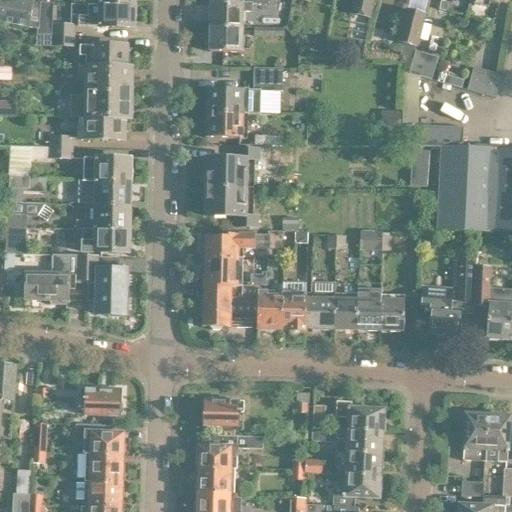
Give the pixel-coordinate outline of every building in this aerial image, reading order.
[(31,4),(5,0),(0,0),(0,24),(27,29),(31,4)] [(210,4),(210,29),(241,29),(242,14),(250,14),(251,6),(264,6),(264,0),(244,0),(244,5),(242,5),(210,4)] [(368,20),(372,0),(351,0),(348,16),(368,20)] [(440,2),(438,11),(445,13),(447,4),(440,2)] [(77,28),(132,29),(133,7),(92,6),(92,19),(77,18),(77,28)] [(398,44),(401,45),(412,48),(415,48),(423,17),(422,17),(406,13),(398,44)] [(52,28),(51,38),(72,38),(72,29),(52,28)] [(241,54),(241,29),(210,29),(209,54),(241,54)] [(283,39),(283,30),(252,29),(252,38),(283,39)] [(73,38),(72,38),(51,38),(36,37),(35,47),(73,48),(73,38)] [(398,57),(409,60),(412,48),(401,45),(398,57)] [(85,69),(128,71),(128,57),(124,57),(125,49),(79,48),(79,58),(85,58),(85,69)] [(408,79),(419,82),(426,59),(414,56),(408,79)] [(430,85),(437,62),(426,59),(419,82),(430,85)] [(10,69),(0,68),(0,80),(9,80),(10,69)] [(110,93),(110,98),(129,98),(130,71),(128,71),(85,69),(80,69),(79,79),(86,79),(85,93),(110,93)] [(207,91),(207,116),(247,117),(259,118),(260,93),(281,93),(281,94),(296,94),(296,82),(281,82),(281,71),(252,70),(251,92),(207,91)] [(469,95),(481,98),(487,75),(476,72),(469,95)] [(492,101),(498,78),(487,75),(481,98),(492,101)] [(437,86),(449,90),(452,81),(439,77),(437,86)] [(452,81),(449,90),(462,93),(464,84),(452,81)] [(79,110),(69,109),(68,119),(78,120),(81,120),(83,120),(127,120),(129,121),(129,98),(110,98),(110,93),(85,93),(85,110),(79,110)] [(0,102),(0,115),(19,117),(19,103),(0,102)] [(384,112),(384,129),(385,129),(398,129),(398,112),(385,112),(384,112)] [(246,142),(247,117),(207,116),(206,141),(246,142)] [(67,130),(67,138),(47,138),(47,149),(71,150),(71,141),(123,142),(123,134),(126,134),(127,120),(83,120),(81,120),(80,131),(77,131),(67,130)] [(398,129),(385,129),(385,150),(399,150),(400,129),(398,129)] [(460,132),(402,130),(401,150),(438,151),(436,233),(511,235),(511,153),(459,152),(460,132)] [(254,137),(253,146),(270,146),(270,138),(254,137)] [(292,166),(292,148),(268,148),(267,166),(292,166)] [(28,164),(50,165),(50,161),(71,162),(71,150),(47,149),(29,149),(28,164)] [(294,150),(294,165),(322,166),(322,150),(294,150)] [(206,161),(205,189),(252,190),(253,163),(257,163),(257,152),(237,152),(237,162),(206,161)] [(411,153),(410,173),(426,174),(428,154),(411,153)] [(82,182),(128,183),(129,161),(83,160),(82,182)] [(8,190),(26,191),(27,179),(9,178),(8,190)] [(109,206),(109,210),(128,210),(128,183),(82,182),(82,207),(88,207),(95,208),(95,206),(109,206)] [(252,218),(252,190),(205,189),(204,218),(236,218),(236,228),(255,229),(255,218),(252,218)] [(19,193),(6,193),(6,205),(19,206),(19,193)] [(5,231),(25,231),(25,217),(21,216),(22,206),(19,206),(6,205),(5,231)] [(76,232),(87,232),(127,233),(128,210),(109,210),(109,206),(95,206),(95,208),(88,207),(87,222),(76,222),(76,232)] [(297,232),(297,220),(279,220),(279,232),(297,232)] [(5,231),(4,248),(19,248),(24,248),(25,231),(5,231)] [(127,255),(127,233),(87,232),(76,232),(73,231),(72,250),(80,251),(80,254),(127,255)] [(380,253),(380,235),(380,234),(359,233),(358,252),(380,253)] [(302,248),(302,235),(293,234),(293,248),(302,248)] [(203,241),(203,261),(241,262),(241,251),(259,251),(267,251),(268,237),(253,237),(253,235),(236,235),(236,238),(227,238),(227,242),(203,241)] [(390,236),(380,235),(380,253),(389,254),(390,236)] [(334,251),(334,238),(325,237),(325,251),(334,251)] [(344,238),(334,238),(334,251),(343,252),(344,238)] [(50,276),(25,276),(24,302),(48,302),(48,307),(62,307),(62,303),(65,303),(65,292),(67,292),(68,290),(73,291),(73,285),(84,285),(85,257),(51,257),(50,276)] [(95,286),(95,316),(123,317),(124,272),(117,272),(117,258),(85,257),(84,285),(95,286)] [(240,286),(241,262),(203,261),(202,285),(240,286)] [(460,304),(470,305),(473,268),(473,265),(452,263),(450,290),(421,288),(419,317),(428,317),(426,336),(458,339),(460,313),(459,313),(460,304)] [(470,305),(470,308),(487,309),(484,340),(509,342),(511,298),(511,291),(488,290),(490,269),(473,268),(470,305)] [(250,279),(250,287),(264,287),(264,279),(250,279)] [(281,285),(281,294),(281,295),(280,331),(287,332),(287,335),(303,335),(303,332),(304,296),(304,285),(281,285)] [(304,296),(303,332),(332,333),(333,297),(334,297),(334,286),(310,285),(309,296),(304,296)] [(202,289),(201,330),(228,330),(228,307),(255,308),(255,297),(240,296),(240,290),(202,289)] [(280,331),(281,295),(281,294),(255,293),(255,297),(255,308),(254,331),(280,331)] [(332,333),(355,334),(356,297),(334,297),(333,297),(332,333)] [(356,297),(355,334),(378,334),(379,298),(356,297)] [(379,298),(378,334),(402,335),(403,298),(379,298)] [(0,415),(1,403),(12,404),(15,369),(0,367),(0,415)] [(35,397),(47,398),(47,388),(35,387),(35,397)] [(83,404),(83,416),(118,418),(119,398),(114,398),(114,393),(79,392),(79,404),(83,404)] [(201,416),(201,423),(203,425),(203,427),(223,427),(223,438),(233,438),(233,430),(238,430),(238,428),(238,414),(242,414),(242,404),(208,403),(208,407),(203,407),(203,414),(201,416)] [(306,415),(306,405),(294,405),(293,415),(306,415)] [(310,429),(323,430),(324,409),(312,408),(310,429)] [(347,431),(381,433),(382,412),(337,410),(337,419),(347,419),(347,431)] [(483,464),(484,452),(486,418),(464,416),(461,463),(471,463),(483,464)] [(486,418),(484,452),(483,464),(496,464),(505,465),(508,419),(486,418)] [(77,446),(82,446),(82,456),(84,456),(84,457),(121,458),(121,436),(104,435),(105,428),(75,427),(74,442),(77,446)] [(381,433),(347,431),(335,431),(335,432),(323,431),(323,430),(310,429),(310,443),(335,445),(335,441),(346,441),(345,454),(380,456),(381,433)] [(195,459),(195,466),(197,468),(197,471),(230,472),(230,461),(234,461),(236,461),(236,450),(258,451),(258,439),(233,438),(223,438),(204,437),(204,448),(198,448),(197,457),(195,459)] [(31,441),(31,445),(31,454),(44,455),(45,446),(45,441),(31,441)] [(44,465),(44,455),(31,454),(30,464),(44,465)] [(333,476),(342,476),(344,477),(379,478),(380,456),(345,454),(334,454),(333,476)] [(76,457),(76,480),(83,480),(101,481),(101,485),(120,486),(120,482),(120,478),(122,476),(122,469),(120,467),(121,458),(84,457),(76,457)] [(290,474),(306,475),(306,462),(303,462),(303,463),(290,462),(290,474)] [(306,462),(306,475),(306,476),(320,476),(321,463),(306,462)] [(27,493),(28,471),(17,471),(16,493),(27,493)] [(194,482),(194,489),(196,492),(196,495),(196,499),(212,500),(212,495),(229,496),(230,472),(197,471),(196,480),(194,482)] [(500,499),(504,499),(511,499),(511,471),(502,471),(500,499)] [(306,476),(306,475),(290,474),(289,482),(302,483),(303,475),(306,476)] [(331,498),(331,508),(353,510),(353,499),(378,501),(379,478),(344,477),(342,476),(341,489),(332,488),(332,498),(331,498)] [(74,485),(74,501),(82,501),(82,508),(119,509),(119,500),(121,498),(121,491),(119,489),(120,486),(101,485),(101,481),(83,480),(83,485),(74,485)] [(481,499),(481,498),(482,485),(460,483),(459,498),(481,499)] [(27,511),(28,506),(29,497),(11,496),(10,511),(27,511)] [(41,498),(29,497),(28,506),(41,507),(41,498)] [(481,498),(481,499),(480,508),(456,507),(456,511),(502,511),(504,499),(500,499),(481,498)] [(194,504),(193,511),(194,511),(236,511),(237,502),(228,502),(229,500),(212,500),(196,499),(196,502),(194,504)] [(303,511),(304,507),(304,500),(288,499),(287,511),(303,511)]
